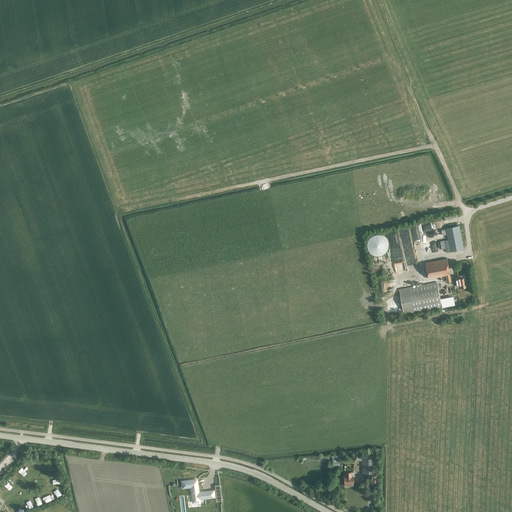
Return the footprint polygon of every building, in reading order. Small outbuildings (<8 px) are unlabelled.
[(446,228),(448,239),(440,241),(442,249),(445,248),(446,252),(463,248),(459,225),(446,228)] [(447,283),(451,282),(447,258),(426,262),(429,278),(445,275),(447,283)] [(461,288),(467,287),(465,274),(455,276),(456,279),(457,285),(460,284),(461,288)] [(437,282),(409,287),(399,289),(404,313),(441,307),(437,282)] [(372,474),(371,459),(362,459),(363,474),(372,474)] [(345,486),(352,486),(352,484),(351,484),(351,483),(354,482),(354,476),(350,476),(350,473),(347,473),(347,476),(345,476),(345,483),(345,486)] [(198,492),(197,485),(196,486),(196,479),(181,481),(182,485),(182,488),(191,487),(193,502),(199,501),(199,499),(204,498),(214,497),(213,490),(203,491),(198,492)]
